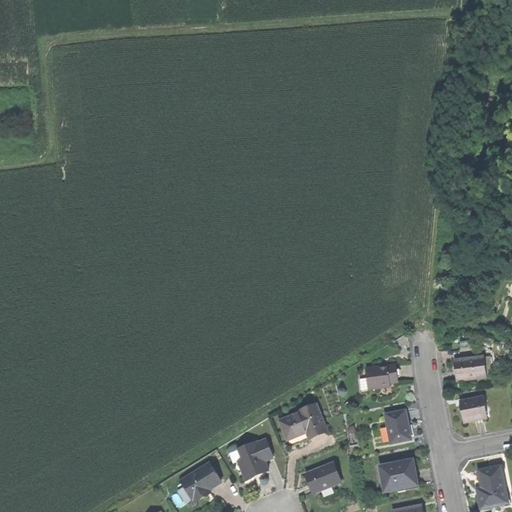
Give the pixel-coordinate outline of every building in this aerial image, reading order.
[(456,380),(486,378),(484,358),(454,361),(455,371),(456,380)] [(397,365),(367,368),(368,378),(369,389),(381,388),(381,384),(391,382),(399,382),(398,373),(397,365)] [(362,390),(369,389),(368,378),(361,378),(362,390)] [(483,398),(459,402),(461,413),(463,423),(483,420),(481,409),(485,408),(483,398)] [(281,421),(288,440),(295,437),(302,434),(301,431),(307,429),(308,432),(310,438),(327,431),(317,405),(299,412),(300,413),(281,421)] [(385,415),(391,443),(412,439),(409,424),(406,411),(385,415)] [(257,442),(239,450),(243,460),(246,469),(242,471),(246,481),(254,478),(259,476),(259,474),(263,472),(263,474),(269,472),(265,463),(274,459),(266,441),(258,444),(257,442)] [(238,462),(242,471),(246,469),(243,460),(238,462)] [(415,473),(413,460),(380,466),(385,492),(418,486),(415,473)] [(194,500),(196,502),(206,496),(204,494),(210,490),(222,483),(210,464),(181,481),(193,500),(194,500)] [(310,488),(313,495),(341,483),(333,464),(305,476),(310,488)] [(500,467),(478,471),(482,488),(483,496),(478,497),(479,503),(481,509),(503,504),(501,494),(506,493),(500,467)]
